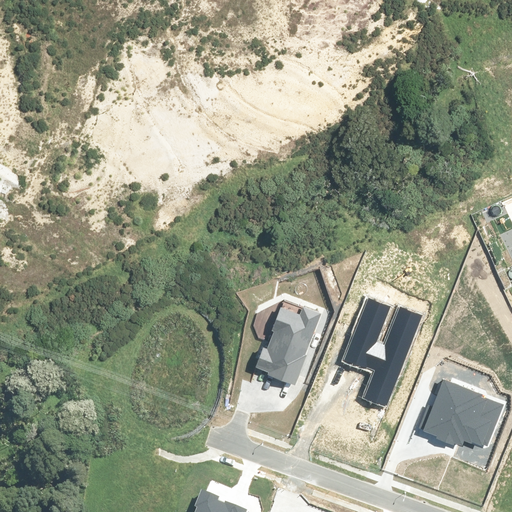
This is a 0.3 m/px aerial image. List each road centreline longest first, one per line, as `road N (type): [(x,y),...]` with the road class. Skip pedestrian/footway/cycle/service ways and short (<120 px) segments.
road 1 (residential): [(34,0),(12,151),(16,162),(54,176),(80,176),(197,101),(211,60)]
road 2 (unknown): [(89,0),(172,50),(264,64),(308,39),(342,0)]
road 3 (residential): [(424,511),(199,430)]
